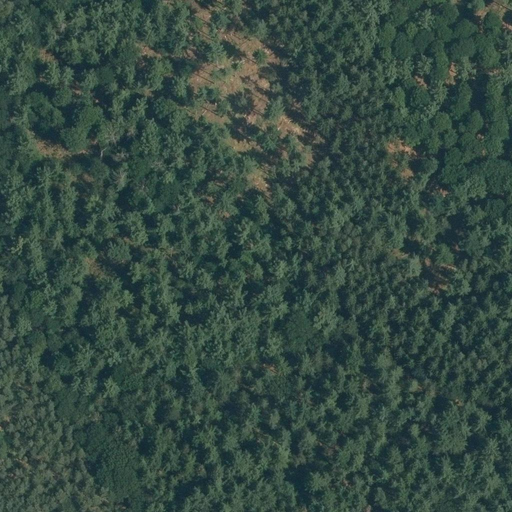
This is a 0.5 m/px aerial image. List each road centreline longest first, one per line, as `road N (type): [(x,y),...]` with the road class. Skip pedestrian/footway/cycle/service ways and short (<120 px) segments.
road 1 (track): [(22,32),(22,270),(56,366),(136,511)]
road 2 (track): [(22,32),(146,0)]
